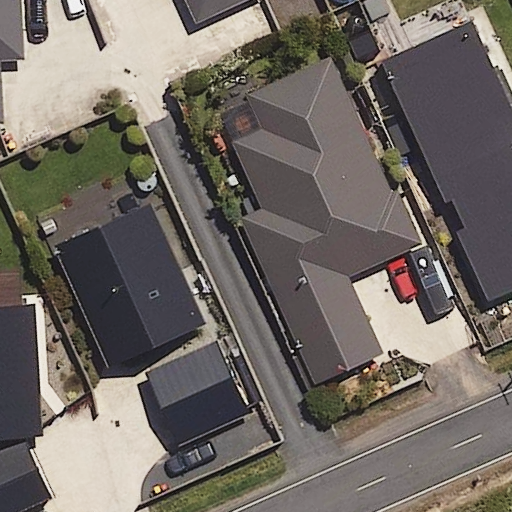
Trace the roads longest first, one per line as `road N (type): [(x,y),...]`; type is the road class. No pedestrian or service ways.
road 1 (residential): [(159,120),(333,500)]
road 2 (tertiary): [(333,500),(511,421)]
